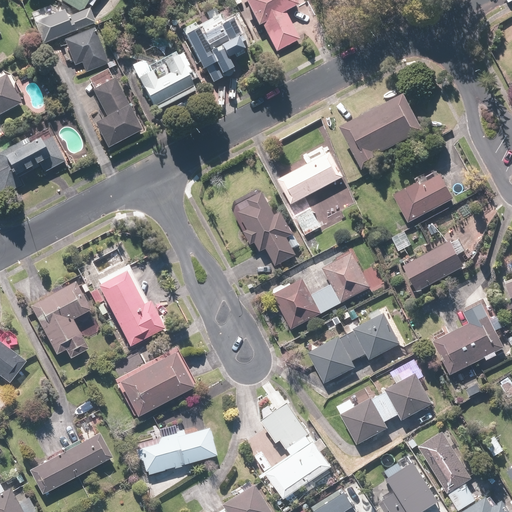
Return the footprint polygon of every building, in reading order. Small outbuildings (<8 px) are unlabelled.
[(59,0),(79,12),(85,10),(90,0),(59,0)] [(296,0),(245,0),(260,26),(262,25),(277,52),(301,39),(286,12),(299,5),(296,0)] [(44,45),(96,24),(91,9),(68,18),(65,10),(35,22),(44,45)] [(199,29),(187,36),(212,84),(236,72),(229,59),(248,48),(232,19),(203,35),(199,29)] [(95,28),(64,40),(75,66),(82,63),(86,72),(109,63),(95,28)] [(146,62),(134,68),(154,107),(195,86),(179,56),(166,63),(171,73),(158,80),(153,71),(152,72),(146,62)] [(8,75),(0,78),(0,137),(1,137),(0,135),(0,115),(23,103),(8,75)] [(96,124),(109,149),(143,130),(116,79),(94,91),(108,117),(96,124)] [(406,93),(342,126),(364,169),(428,136),(406,93)] [(28,138),(0,153),(0,192),(2,196),(22,185),(18,177),(40,164),(45,173),(66,161),(52,137),(43,141),(42,138),(32,144),(28,138)] [(279,180),(292,204),(345,176),(332,152),(279,180)] [(395,194),(410,222),(455,198),(442,174),(422,184),(420,181),(395,194)] [(253,206),(241,211),(250,229),(246,231),(252,245),(256,242),(261,251),(267,248),(276,265),(297,255),(289,238),(295,235),(283,211),(277,214),(265,191),(250,199),(253,206)] [(312,209),(297,216),(307,235),(321,228),(312,209)] [(419,291),(465,266),(451,241),(405,266),(419,291)] [(354,251),(324,268),(332,284),(313,294),(305,278),(274,294),(293,329),(323,313),(349,300),(349,299),(373,286),(354,251)] [(127,269),(98,284),(130,346),(165,329),(151,299),(144,302),(127,269)] [(77,281),(31,304),(57,354),(65,350),(70,358),(89,348),(74,319),(91,310),(77,281)] [(340,337),(309,353),(325,385),(357,368),(353,362),(367,354),(370,360),(401,344),(384,313),(354,329),(355,332),(341,339),(340,337)] [(489,314),(434,341),(451,375),(506,348),(489,314)] [(26,360),(0,339),(0,375),(9,382),(26,360)] [(118,381),(138,417),(194,386),(175,350),(118,381)] [(373,397),(341,413),(358,445),(390,428),(386,422),(400,414),(403,420),(433,404),(417,373),(386,389),(388,392),(374,399),(373,397)] [(310,433),(289,401),(262,420),(277,443),(281,440),(287,449),(310,433)] [(148,471),(149,474),(175,467),(175,468),(182,466),(181,464),(217,455),(210,426),(185,433),(183,429),(176,431),(176,433),(161,437),(158,443),(136,449),(140,467),(144,466),(146,471),(148,471)] [(443,430),(419,445),(449,493),(473,478),(443,430)] [(29,470),(42,493),(112,455),(99,432),(29,470)] [(316,440),(268,472),(286,499),(334,466),(316,440)] [(421,511),(440,500),(415,460),(389,476),(398,490),(379,502),(385,511),(421,511)] [(0,511),(24,511),(10,487),(4,490),(0,482),(0,511)] [(271,511),(254,483),(221,503),(224,508),(217,511),(208,511),(207,511),(271,511)] [(313,507),(316,511),(362,511),(347,486),(313,507)] [(487,496),(461,511),(511,511),(503,500),(493,506),(487,496)]
